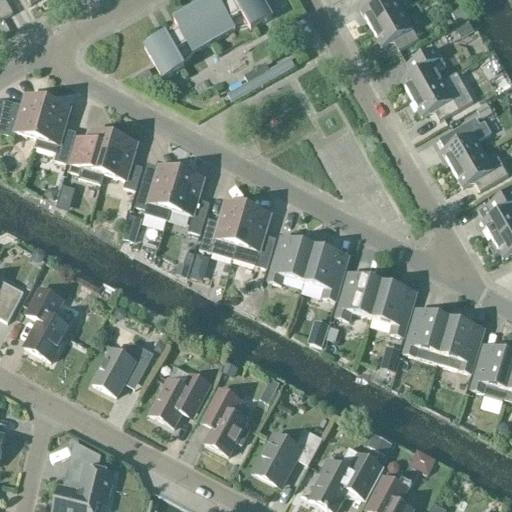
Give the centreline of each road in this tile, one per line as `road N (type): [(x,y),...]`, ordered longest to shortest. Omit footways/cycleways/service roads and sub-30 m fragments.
road 1 (residential): [(460,284),(39,58)]
road 2 (residential): [(460,284),(436,222),(311,0)]
road 3 (residential): [(237,511),(48,411)]
